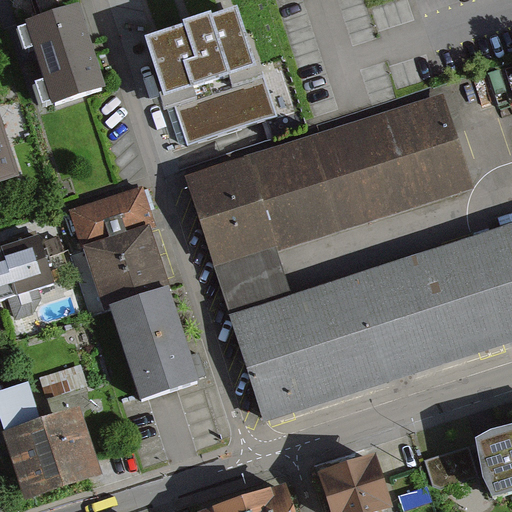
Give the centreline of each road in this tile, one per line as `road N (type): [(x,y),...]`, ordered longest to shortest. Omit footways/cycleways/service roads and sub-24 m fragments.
road 1 (residential): [(99,0),(249,463)]
road 2 (residential): [(293,450),(511,380)]
road 3 (unknown): [(511,189),(307,261)]
road 4 (residential): [(101,511),(249,463)]
